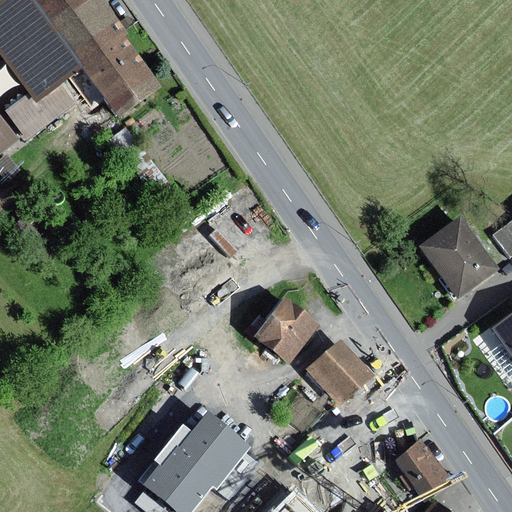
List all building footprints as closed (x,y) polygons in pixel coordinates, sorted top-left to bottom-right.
[(97,0),(5,0),(0,4),(0,44),(34,91),(42,101),(60,88),(79,74),(115,123),(159,91),(122,40),(126,37),(97,0)] [(34,91),(5,113),(26,141),(73,106),(60,88),(42,101),(34,91)] [(0,122),(0,154),(16,143),(0,122)] [(511,213),(511,221),(491,236),(508,261),(511,258),(511,210),(511,211),(511,213)] [(458,219),(416,250),(456,303),(498,272),(458,219)] [(318,327),(282,300),(251,341),(288,368),(318,327)] [(511,316),(489,333),(511,364),(511,316)] [(374,378),(338,339),(302,372),(305,376),(296,384),(325,417),(335,408),(339,411),(374,378)] [(402,426),(365,397),(307,469),(346,500),(379,459),(377,458),(402,426)] [(175,445),(140,490),(167,511),(193,511),(209,492),(214,495),(249,451),(205,417),(179,449),(175,445)] [(419,441),(393,464),(423,505),(451,485),(419,441)] [(383,511),(389,505),(371,492),(355,511),(383,511)] [(443,511),(434,503),(425,511),(443,511)]
